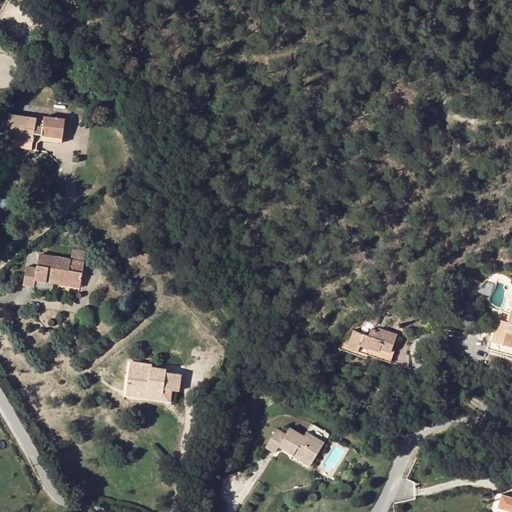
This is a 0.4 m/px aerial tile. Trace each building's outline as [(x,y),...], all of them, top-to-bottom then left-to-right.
[(34,135),(63,138),(64,121),(44,118),(43,125),(36,125),(37,118),(11,114),(8,137),(34,140),(34,135)] [(34,140),(62,143),(63,138),(34,135),(34,140)] [(34,140),(8,137),(7,146),(33,149),(34,140)] [(73,249),(72,259),(84,260),(86,251),(73,249)] [(81,283),(84,260),(72,259),(40,253),(37,268),(27,266),(24,284),(34,286),(35,279),(46,281),(46,278),(81,283)] [(53,283),(80,288),(81,283),(46,278),(46,281),(35,279),(34,286),(52,288),(53,283)] [(380,316),(372,311),(363,319),(375,326),(380,316)] [(511,317),(507,333),(499,331),(494,351),(511,356),(511,317)] [(364,334),(351,330),(339,348),(357,354),(358,351),(390,362),(393,354),(391,353),(397,334),(379,329),(379,331),(366,327),(364,334)] [(132,394),(168,398),(169,392),(177,393),(184,394),(186,378),(171,376),(172,372),(160,371),(160,369),(136,365),(132,394)] [(168,398),(132,394),(131,398),(176,404),(177,393),(169,392),(168,398)] [(301,459),(318,470),(330,450),(312,440),(310,443),(295,434),(291,440),(282,434),(271,452),(280,458),(284,451),(300,461),(301,459)] [(301,459),(300,461),(298,463),(315,474),(318,470),(301,459)] [(511,511),(511,496),(500,493),(496,506),(509,510),(507,511),(511,511)]
